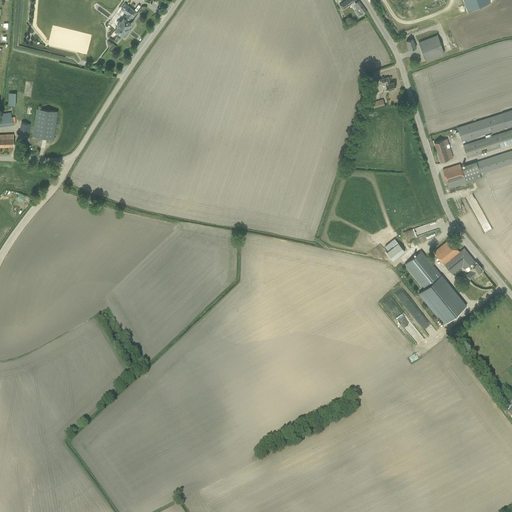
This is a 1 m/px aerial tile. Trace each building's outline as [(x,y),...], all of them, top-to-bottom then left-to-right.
[(354,0),(345,0),(339,5),(343,9),(351,3),(354,7),(354,8),(356,11),(357,11),(361,16),(367,12),(358,1),(355,3),(354,1),(355,0),(354,0)] [(464,0),(468,9),(489,1),(488,0),(464,0)] [(136,12),(125,4),(121,9),(124,12),(126,9),(129,12),(124,18),(123,18),(120,22),(119,21),(118,21),(117,21),(116,21),(116,22),(116,23),(116,24),(117,25),(116,25),(117,26),(114,30),(122,35),(125,31),(126,32),(129,28),(128,27),(131,23),(128,21),(131,17),(132,18),(136,12)] [(437,35),(423,40),(418,42),(425,60),(444,53),(437,35)] [(407,47),(409,50),(416,48),(412,39),(406,41),(408,46),(407,47)] [(388,77),(383,78),(379,80),(381,85),(385,83),(387,90),(395,88),(393,82),(390,83),(388,77)] [(382,99),(371,103),(372,108),(384,105),(382,99)] [(57,111),(37,108),(33,136),(53,139),(57,111)] [(511,125),(511,109),(457,127),(462,141),(506,127),(506,128),(511,125)] [(0,126),(15,124),(15,117),(11,117),(11,112),(0,113),(0,126)] [(21,123),(20,132),(19,137),(28,138),(30,124),(21,123)] [(511,129),(463,145),(467,158),(481,153),(480,151),(485,150),(486,152),(511,143),(511,129)] [(13,134),(0,134),(0,146),(13,146),(13,134)] [(446,139),(434,142),(440,162),(453,158),(446,139)] [(511,150),(476,162),(480,174),(511,163),(511,150)] [(460,164),(447,168),(442,169),(449,188),(481,178),(477,167),(462,171),(460,164)] [(14,198),(23,202),(25,196),(17,193),(14,198)] [(485,223),(471,195),(468,196),(468,195),(465,196),(479,225),(485,223)] [(449,239),(434,252),(452,273),(459,267),(459,268),(462,266),(468,272),(465,274),(470,279),(477,273),(481,269),(464,248),(459,251),(449,239)] [(391,261),(404,250),(400,245),(399,245),(396,242),(384,253),(391,261)] [(404,264),(408,268),(425,288),(441,275),(421,250),(404,264)] [(466,306),(441,275),(425,288),(419,293),(444,324),(466,306)]
